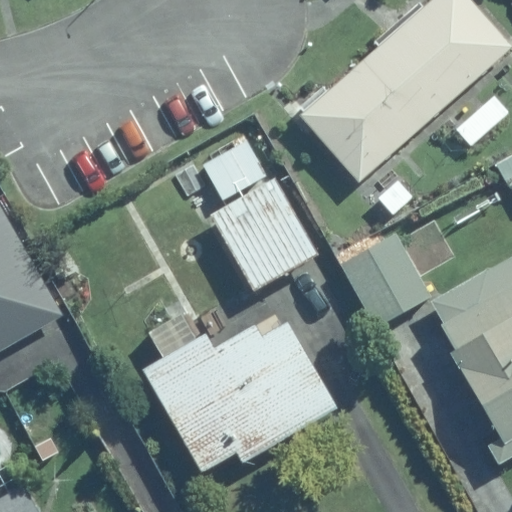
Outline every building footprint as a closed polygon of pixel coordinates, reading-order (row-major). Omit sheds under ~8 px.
[(360,190),(511,51),(511,49),(467,0),(433,0),(426,7),(420,0),(415,0),(369,42),(374,48),(330,89),(327,86),(294,116),(360,190)] [(511,115),(511,114),(495,94),(452,131),(470,151),(511,115)] [(228,212),(211,221),(254,296),(323,256),(279,178),(268,184),(245,144),(203,167),(228,212)] [(511,152),(492,164),(511,199),(511,152)] [(0,359),(68,317),(0,205),(0,359)] [(391,230),(335,259),(374,334),(430,304),(391,230)] [(483,441),(501,471),(511,464),(511,255),(433,304),(444,321),(435,327),(499,431),(483,441)] [(160,361),(141,373),(205,477),(236,458),(244,470),(345,408),(293,323),(281,331),(270,312),(219,344),(211,331),(197,339),(179,309),(142,332),(160,361)] [(0,511),(30,511),(18,491),(0,501),(0,511)]
